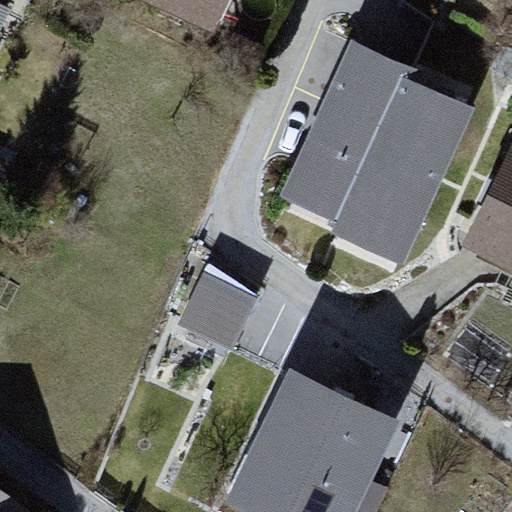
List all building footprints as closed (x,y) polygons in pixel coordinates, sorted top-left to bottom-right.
[(216,0),(153,0),(203,26),(216,0)] [(479,98),(347,32),(268,191),(399,256),(479,98)] [(511,132),(457,240),(511,268),(511,132)] [(215,266),(183,324),(235,351),(266,294),(215,266)] [(356,511),(401,418),(281,363),(219,497),(251,511),(356,511)] [(39,511),(0,480),(0,511),(39,511)]
